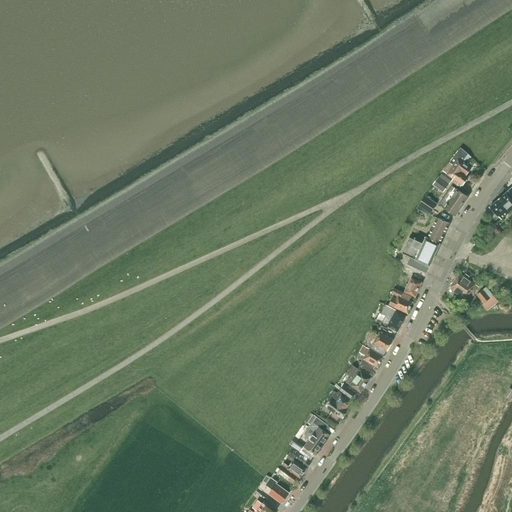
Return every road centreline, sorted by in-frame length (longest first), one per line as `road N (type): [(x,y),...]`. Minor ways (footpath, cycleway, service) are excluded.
road 1 (unclassified): [(0,442),(121,369),(349,195)]
road 2 (tertiary): [(294,511),(398,361),(471,211),(511,159)]
